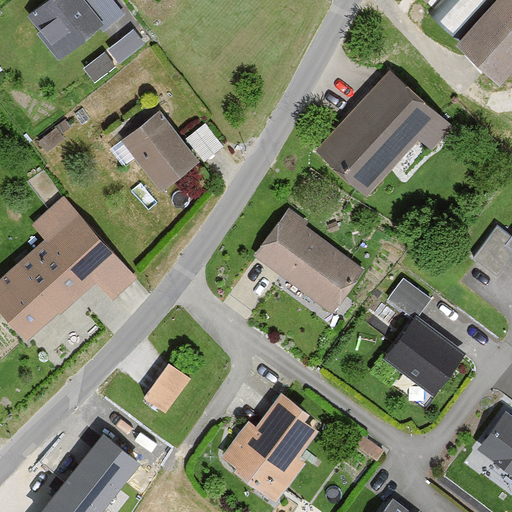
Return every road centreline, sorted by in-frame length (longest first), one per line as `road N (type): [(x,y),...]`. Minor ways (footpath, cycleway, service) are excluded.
road 1 (residential): [(180,281),(385,433),(411,442),(437,439),(496,358)]
road 2 (unclassified): [(348,0),(277,134),(180,281)]
road 3 (unclassified): [(180,281),(101,374),(0,470)]
